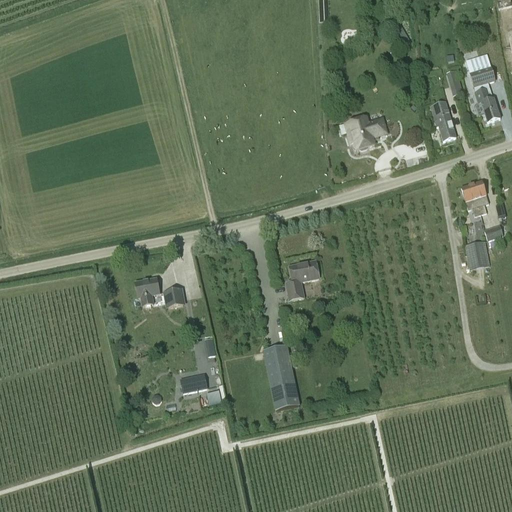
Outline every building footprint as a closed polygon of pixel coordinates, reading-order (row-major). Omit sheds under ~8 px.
[(511,9),(510,4),(497,6),(499,12),(501,12),(511,59),(511,9)] [(478,107),(480,106),(482,112),(487,127),(500,123),(493,102),(491,103),(486,87),(495,84),(486,57),(465,63),(474,95),(473,95),(478,107)] [(451,93),(461,90),(456,73),(446,76),(451,93)] [(446,106),(430,110),(435,130),(438,130),(443,145),(456,141),(451,126),(446,106)] [(367,150),(374,148),(372,140),(386,136),(384,130),(382,121),(367,126),(366,120),(344,127),(350,146),(353,145),(354,147),(356,153),(359,152),(361,154),(366,152),(367,150)] [(481,185),(471,188),(480,218),(486,216),(484,209),(488,207),(486,200),(481,185)] [(471,188),(460,191),(465,206),(467,214),(472,213),(474,220),(480,218),(471,188)] [(503,207),(496,208),(499,221),(506,219),(503,207)] [(499,229),(483,234),(487,245),(493,243),(503,240),(499,229)] [(484,244),(464,248),(469,272),(489,269),(484,244)] [(318,282),(315,265),(289,270),(292,285),(286,287),(290,304),(303,301),(300,285),(318,282)] [(152,300),(159,298),(156,282),(135,286),(138,302),(140,302),(141,311),(154,308),(152,300)] [(169,311),(183,308),(180,293),(166,296),(169,311)] [(207,360),(213,358),(211,351),(214,350),(212,340),(200,343),(202,353),(205,352),(207,360)] [(287,349),(263,354),(276,414),(299,409),(287,349)] [(294,357),(289,358),(291,370),(297,368),(294,357)] [(182,396),(207,392),(204,378),(179,382),(182,396)] [(218,393),(206,396),(209,408),(222,405),(218,393)]
